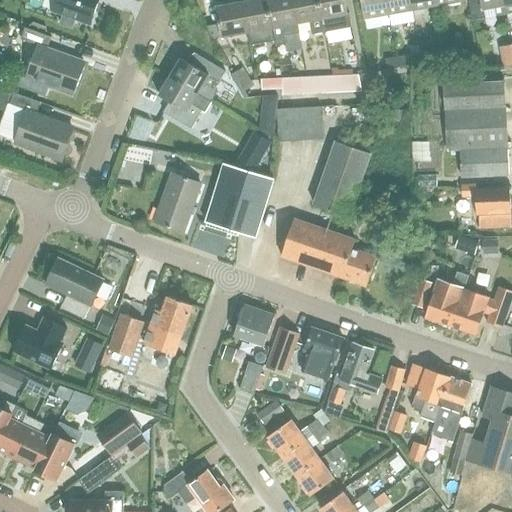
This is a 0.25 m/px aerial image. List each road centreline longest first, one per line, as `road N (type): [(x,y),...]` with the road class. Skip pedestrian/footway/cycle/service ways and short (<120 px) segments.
road 1 (tertiary): [(511,373),(230,276)]
road 2 (residential): [(282,511),(192,385),(230,276)]
road 3 (residential): [(164,0),(76,216)]
road 4 (residential): [(230,276),(76,216)]
